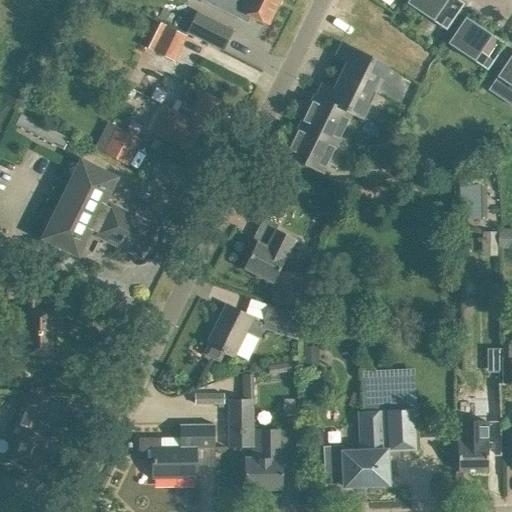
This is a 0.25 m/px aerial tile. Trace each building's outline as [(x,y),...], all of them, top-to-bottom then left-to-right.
[(279,0),(235,0),(233,7),(268,24),(279,0)] [(408,0),(406,3),(431,20),(444,0),(408,0)] [(196,12),(187,30),(222,48),(231,30),(196,12)] [(445,15),(439,25),(446,30),(453,20),(445,15)] [(465,16),(447,43),(473,60),(490,33),(465,16)] [(140,44),(173,60),(185,36),(152,20),(140,44)] [(315,96),(350,113),(362,119),(369,103),(365,102),(377,78),(380,80),(388,65),(344,44),(343,44),(344,45),(341,52),(354,59),(336,95),(323,89),(319,97),(315,95),(315,96)] [(511,52),(496,76),(511,86),(511,52)] [(486,55),(480,65),(487,70),(494,60),(486,55)] [(189,86),(176,111),(215,131),(228,105),(189,86)] [(300,126),(336,143),(350,113),(315,96),(300,126)] [(215,131),(176,111),(176,113),(162,106),(149,131),(202,157),(215,131)] [(31,119),(23,115),(18,125),(25,129),(31,119)] [(38,123),(31,119),(25,129),(33,133),(38,123)] [(140,137),(118,127),(107,121),(94,147),(127,163),(140,137)] [(40,137),(46,126),(38,123),(33,133),(40,137)] [(53,130),(46,126),(40,137),(48,141),(53,130)] [(286,155),(321,173),(336,143),(300,126),(286,155)] [(55,145),(61,134),(53,130),(48,141),(55,145)] [(55,145),(63,149),(68,138),(61,134),(55,145)] [(368,145),(368,157),(390,157),(390,144),(368,145)] [(390,157),(368,157),(368,169),(390,169),(390,157)] [(62,202),(45,237),(77,253),(89,229),(141,254),(154,227),(102,202),(114,178),(82,162),(62,202)] [(459,186),(460,218),(480,218),(479,186),(459,186)] [(283,204),(296,206),(298,188),(284,187),(283,204)] [(297,204),(327,207),(330,201),(331,201),(332,191),(299,187),(297,204)] [(256,242),(244,267),(272,281),(271,304),(298,305),(299,271),(278,270),(294,238),(276,229),(267,247),(256,242)] [(12,325),(10,328),(10,353),(12,356),(22,356),(25,353),(54,352),(54,326),(60,326),(60,311),(40,311),(40,287),(24,287),(24,325),(12,325)] [(263,324),(243,314),(225,305),(207,342),(209,343),(204,353),(229,366),(246,330),(257,336),(263,324)] [(263,320),(292,329),(297,314),(268,305),(263,320)] [(511,343),(501,344),(501,384),(511,383),(511,343)] [(369,378),(361,379),(361,391),(362,412),(416,410),(415,389),(369,391),(369,378)] [(498,420),(498,384),(483,384),(483,420),(498,420)] [(22,392),(6,435),(17,439),(9,459),(39,471),(52,439),(35,432),(50,393),(22,392)] [(239,398),(228,398),(228,446),(252,446),(252,457),(245,457),(245,489),(282,488),(281,457),(279,457),(279,429),(253,429),(252,399),(242,399),(239,399),(239,398)] [(418,448),(416,410),(362,412),(359,413),(360,451),(344,451),(343,445),(324,446),(326,482),(344,482),(344,486),(388,484),(387,449),(418,448)] [(161,437),(139,438),(139,459),(152,459),(152,462),(153,462),(153,477),(195,477),(194,448),(214,447),(214,423),(180,424),(180,447),(161,447),(161,437)] [(488,471),(488,451),(487,442),(474,442),(474,428),(458,429),(458,471),(488,471)]
